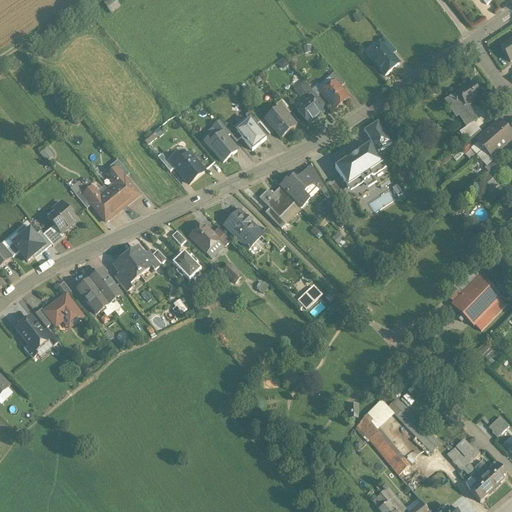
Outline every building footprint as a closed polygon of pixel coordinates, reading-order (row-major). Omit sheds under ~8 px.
[(109,0),(104,4),(112,14),(121,7),(116,0),(109,0)] [(396,53),(384,39),(379,44),(383,48),(391,57),(396,53)] [(511,41),(500,49),(510,64),(511,62),(511,41)] [(391,57),(383,48),(377,53),(374,53),(370,56),(370,59),(385,77),(399,66),(391,57)] [(345,85),(335,74),(329,79),(335,85),(340,90),(345,85)] [(335,85),(329,90),(329,89),(326,89),(322,92),(321,95),(335,111),(348,100),(340,90),(335,85)] [(464,89),(452,97),(456,103),(455,103),(456,104),(451,107),(458,117),(466,129),(474,123),(476,122),(467,108),(481,98),(474,87),(466,92),(464,89)] [(324,108),(313,94),(308,98),(309,100),(310,100),(320,112),(324,108)] [(320,112),(310,100),(309,100),(296,111),(297,113),(297,114),(299,116),(300,116),(308,126),(322,115),(320,112)] [(291,115),(281,102),(275,107),(281,114),(282,113),(286,119),(291,115)] [(259,123),(251,113),(246,117),(250,123),(251,122),(255,128),(260,124),(259,123)] [(281,114),(268,125),(274,133),(281,141),(295,129),(286,119),(282,113),(281,114)] [(268,125),(264,120),(259,123),(260,124),(270,136),(274,133),(268,125)] [(227,132),(219,122),(212,128),(220,137),(222,135),(226,140),(231,136),(227,132)] [(255,128),(251,122),(250,123),(237,134),(241,139),(252,152),(266,141),(255,128)] [(466,129),(459,133),(467,144),(480,133),(474,123),(466,129)] [(377,153),(378,154),(391,145),(378,125),(378,124),(364,133),(373,147),(377,153)] [(484,138),(477,144),(478,144),(484,151),(507,131),(500,124),(484,138)] [(237,134),(233,128),(227,132),(231,136),(236,143),(241,139),(237,134)] [(511,137),(507,131),(484,151),(491,159),(498,153),(511,140),(511,137)] [(480,133),(467,144),(471,149),(478,144),(477,144),(484,138),(480,133)] [(213,143),(212,144),(212,150),(212,151),(223,164),(237,153),(226,140),(222,135),(220,137),(213,143)] [(210,138),(203,143),(210,152),(212,151),(212,150),(212,144),(213,143),(210,138)] [(334,170),(347,190),(361,181),(364,185),(373,179),(370,175),(383,167),(375,155),(377,153),(373,147),(371,148),(370,147),(334,170)] [(498,153),(491,159),(484,164),(491,172),(503,159),(498,153)] [(204,173),(189,156),(182,162),(177,156),(176,157),(175,156),(169,161),(170,162),(170,163),(175,170),(189,186),(204,173)] [(169,161),(167,158),(165,160),(161,163),(170,174),(175,170),(170,163),(170,162),(169,161)] [(129,176),(117,162),(110,168),(113,173),(116,171),(124,180),(129,176)] [(124,180),(116,171),(113,173),(108,177),(114,185),(115,189),(112,190),(108,193),(122,210),(139,197),(124,180)] [(330,199),(314,171),(308,177),(314,184),(313,185),(327,200),(330,199)] [(490,174),(481,183),(489,192),(499,183),(490,174)] [(292,188),(287,183),(280,190),(294,205),(301,211),(309,202),(303,195),(313,185),(314,184),(308,177),(305,175),(292,188)] [(93,206),(85,196),(87,194),(83,190),(75,197),(87,211),(92,207),(93,206)] [(108,193),(104,196),(103,199),(99,198),(92,190),(87,194),(85,196),(93,206),(92,207),(106,224),(122,210),(108,193)] [(280,190),(273,197),(268,192),(259,201),(270,211),(269,211),(279,220),(294,205),(280,190)] [(369,204),(375,214),(396,200),(390,190),(369,204)] [(77,223),(62,205),(53,212),(55,215),(49,220),(54,227),(62,236),(62,235),(77,223)] [(279,220),(269,211),(265,215),(281,231),(286,226),(279,220)] [(262,235),(239,213),(224,228),(248,252),(261,239),(263,237),(262,235)] [(38,254),(45,248),(35,237),(25,226),(15,234),(20,240),(6,251),(13,259),(19,254),(27,263),(38,254)] [(212,236),(203,226),(190,239),(206,255),(218,243),(219,242),(212,236)] [(54,227),(43,237),(52,247),(53,248),(65,238),(62,235),(62,236),(54,227)] [(230,243),(218,230),(212,236),(219,242),(218,243),(224,249),(230,243)] [(285,249),(267,230),(262,235),(263,237),(261,239),(268,246),(270,243),(280,254),(285,249)] [(40,256),(52,247),(43,237),(40,233),(35,237),(45,248),(38,254),(40,256)] [(186,243),(177,234),(172,239),(181,248),(186,243)] [(6,251),(2,246),(0,247),(0,269),(13,259),(7,252),(6,251)] [(144,258),(137,250),(126,259),(140,278),(151,269),(152,269),(144,258)] [(166,262),(157,252),(152,257),(161,267),(166,262)] [(152,257),(149,253),(144,258),(152,269),(151,269),(154,273),(161,267),(152,257)] [(190,260),(184,254),(173,265),(178,271),(176,273),(182,279),(184,277),(189,283),(192,280),(194,282),(200,277),(198,274),(201,272),(195,266),(197,264),(192,258),(190,260)] [(140,278),(126,259),(114,268),(120,276),(129,287),(129,286),(140,278)] [(241,279),(230,268),(223,274),(235,285),(241,279)] [(453,288),(457,292),(462,297),(479,278),(470,270),(453,288)] [(120,297),(103,274),(97,279),(96,278),(90,283),(109,307),(115,302),(114,301),(120,297)] [(129,287),(120,276),(115,280),(126,294),(132,289),(129,286),(129,287)] [(453,305),(451,307),(460,316),(457,320),(461,324),(464,320),(473,329),(474,328),(481,334),(508,306),(479,278),(462,297),(453,305)] [(90,283),(84,288),(84,289),(78,293),(96,316),(102,311),(102,312),(109,307),(90,283)] [(71,294),(64,284),(58,289),(65,298),(66,297),(71,294)] [(314,290),(299,303),(306,311),(321,297),(314,290)] [(457,292),(449,301),(453,305),(462,297),(457,292)] [(44,314),(52,325),(55,329),(63,323),(69,330),(82,320),(76,312),(77,312),(66,297),(65,298),(60,301),(61,302),(44,314)] [(52,325),(44,314),(42,310),(35,315),(47,330),(52,325)] [(36,326),(31,319),(24,325),(21,324),(18,326),(18,329),(16,331),(23,340),(29,347),(35,354),(36,354),(49,343),(43,335),(36,326)] [(58,345),(48,331),(43,335),(49,343),(53,349),(58,345)] [(35,354),(29,347),(24,351),(32,360),(38,356),(36,354),(35,354)] [(0,379),(0,397),(9,388),(0,379)] [(251,403),(250,406),(250,408),(251,411),(253,413),(255,414),(258,413),(260,412),(262,410),(262,407),(262,405),(260,403),(258,401),(256,401),(253,402),(251,403)] [(441,446),(397,401),(388,410),(431,455),(441,446)] [(357,419),(357,407),(349,407),(349,419),(357,419)] [(409,468),(367,418),(357,429),(398,477),(409,468)] [(502,426),(497,421),(489,430),(493,434),(492,434),(497,439),(509,429),(504,424),(502,426)] [(468,447),(460,454),(465,459),(473,452),(472,452),(468,447)] [(480,456),(474,450),(472,452),(473,452),(465,459),(470,465),(480,456)] [(465,459),(460,454),(451,462),(461,473),(470,465),(465,459)] [(497,467),(491,473),(482,463),(474,470),(484,480),(494,491),(504,482),(502,480),(506,477),(497,467)] [(484,480),(470,493),(480,504),(494,491),(484,480)] [(405,511),(382,484),(379,487),(384,494),(372,504),(378,511),(405,511)]
